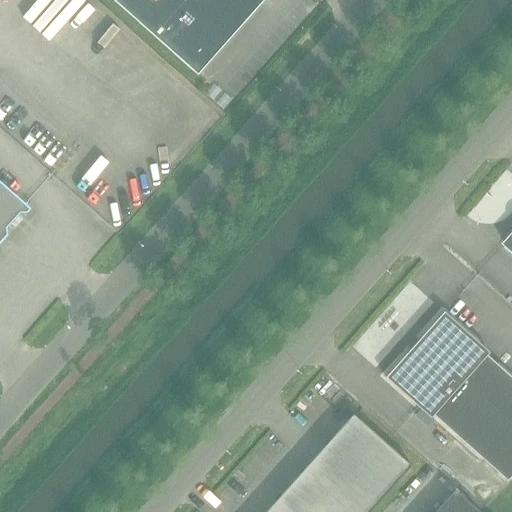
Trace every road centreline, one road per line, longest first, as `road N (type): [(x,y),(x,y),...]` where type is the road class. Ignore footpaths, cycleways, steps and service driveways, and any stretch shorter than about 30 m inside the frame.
road 1 (unclassified): [(0,416),(370,0)]
road 2 (unclassified): [(511,106),(151,511)]
road 3 (unknown): [(120,280),(0,166)]
